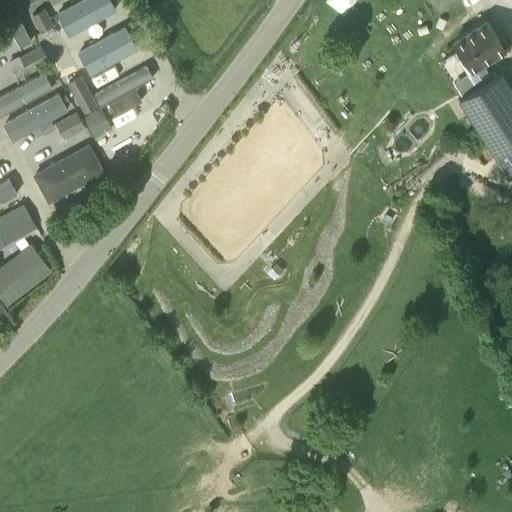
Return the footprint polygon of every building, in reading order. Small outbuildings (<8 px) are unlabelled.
[(110,0),(78,0),(56,12),(68,34),(115,9),(110,0)] [(42,30),(53,24),(45,8),(34,14),(42,30)] [(460,61),(476,86),(491,77),(485,68),(507,53),(487,20),(453,41),(464,58),(460,61)] [(123,29),(79,53),(91,76),(136,52),(123,29)] [(0,39),(0,54),(11,49),(5,37),(0,39)] [(41,45),(30,51),(39,66),(49,60),(41,45)] [(20,57),(29,71),(38,66),(39,66),(30,51),(20,57)] [(147,66),(95,94),(104,109),(155,81),(147,66)] [(68,81),(77,96),(89,90),(81,74),(68,81)] [(508,176),(511,173),(511,91),(501,74),(460,100),(508,176)] [(0,117),(49,89),(41,75),(0,98),(0,117)] [(98,105),(89,90),(77,96),(85,112),(98,105)] [(67,110),(58,92),(3,122),(12,139),(67,110)] [(77,111),(67,117),(75,132),(85,126),(77,111)] [(60,131),(64,138),(75,132),(67,117),(56,123),(60,131)] [(88,180),(74,154),(35,175),(48,201),(88,180)] [(0,201),(16,193),(8,178),(0,181),(0,201)] [(98,200),(113,192),(107,180),(92,188),(98,200)] [(25,232),(16,219),(0,228),(8,242),(25,232)] [(50,268),(32,244),(0,268),(0,294),(6,302),(50,268)] [(283,269),(277,263),(267,272),(274,279),(283,269)]
